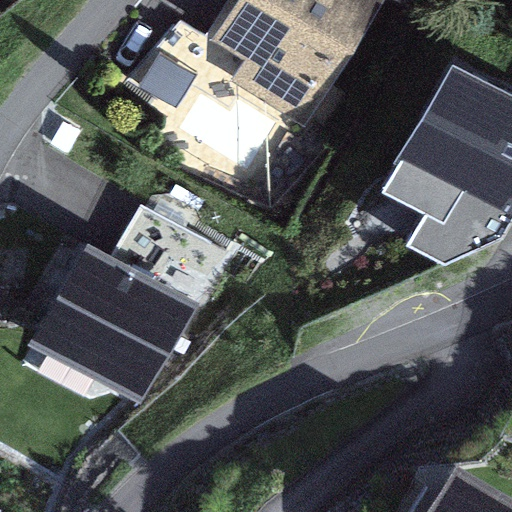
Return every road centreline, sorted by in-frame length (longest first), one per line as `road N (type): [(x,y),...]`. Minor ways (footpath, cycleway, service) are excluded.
road 1 (residential): [(122,511),(168,466),(287,390),(511,295)]
road 2 (trunk): [(306,0),(0,247)]
road 3 (residential): [(114,0),(0,138)]
